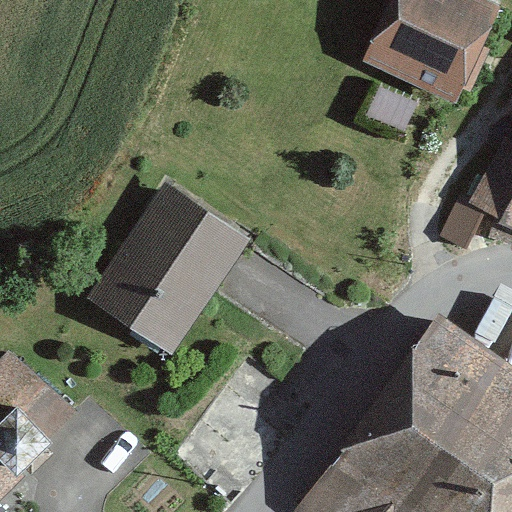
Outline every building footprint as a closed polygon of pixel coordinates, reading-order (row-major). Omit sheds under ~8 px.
[(466,0),(364,0),(337,58),(441,108),(487,10),(466,0)] [(511,149),(476,225),(511,242),(511,149)] [(74,301),(165,360),(241,243),(150,184),(74,301)] [(346,403),(504,506),(511,494),(511,370),(411,304),(346,403)] [(0,469),(62,409),(2,348),(0,350),(0,469)] [(499,511),(504,506),(346,403),(280,511),(499,511)]
